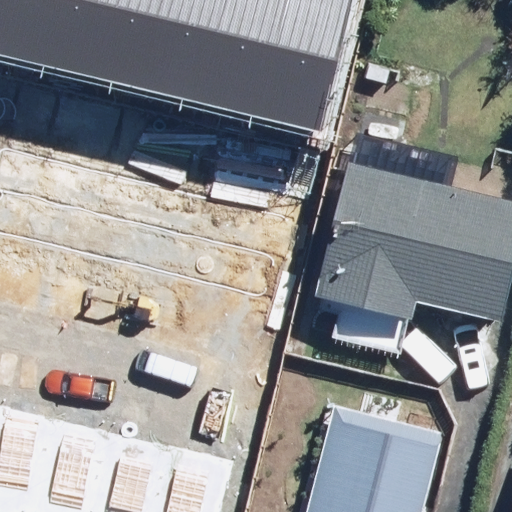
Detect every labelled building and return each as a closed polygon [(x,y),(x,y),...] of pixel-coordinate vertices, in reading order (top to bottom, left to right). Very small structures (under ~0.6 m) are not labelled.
[(0,301),(47,311),(74,183),(93,187),(103,138),(2,117),(24,9),(0,4),(0,301)] [(210,139),(323,161),(346,40),(269,25),(206,13),(198,53),(154,44),(110,253),(185,268),(210,139)] [(511,193),(444,183),(449,157),(383,146),(379,171),(354,167),(332,303),(347,305),(342,337),(415,349),(420,317),(425,318),(427,305),(511,319),(511,193)] [(133,493),(129,511),(240,511),(276,347),(151,320),(115,489),(133,493)] [(426,511),(446,434),(328,406),(302,511),(426,511)]
